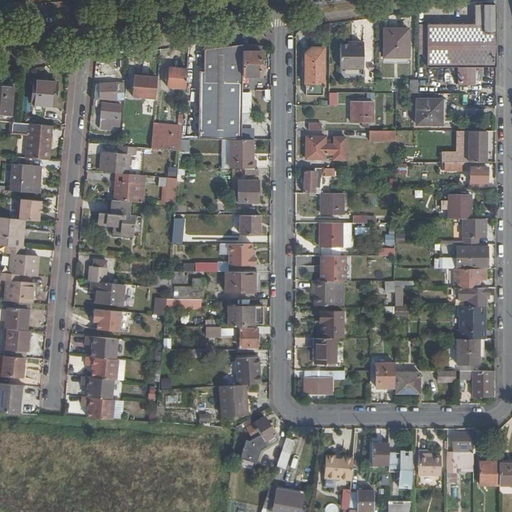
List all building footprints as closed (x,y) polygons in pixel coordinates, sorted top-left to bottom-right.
[(482,70),(497,70),(497,7),(484,7),(484,20),(427,20),(428,70),(459,69),(458,88),(475,88),(475,82),(482,82),(482,70)] [(409,31),(385,32),(385,60),(410,60),(409,31)] [(199,140),(215,140),(242,140),(242,129),(242,118),(242,80),(261,79),(261,48),(243,48),(242,46),(204,52),(204,72),(199,73),(199,140)] [(364,47),(341,47),(341,71),(364,72),(364,47)] [(316,108),(329,108),(331,109),(337,109),(337,97),(329,97),(329,99),(323,99),(324,53),(313,52),(307,58),(306,98),(316,99),(316,108)] [(167,91),(185,93),(187,72),(169,70),(167,91)] [(141,79),(134,79),(132,100),(156,101),(157,80),(148,79),(148,76),(142,76),(141,79)] [(57,84),(34,83),(32,106),(55,108),(57,84)] [(117,104),(124,104),(126,84),(116,85),(117,104)] [(93,94),(93,102),(117,104),(116,85),(100,87),(94,87),(93,94)] [(0,117),(11,118),(14,90),(0,88),(0,117)] [(442,102),(417,101),(417,127),(442,127),(442,102)] [(374,105),(352,105),(351,127),(374,127),(374,105)] [(102,121),(112,121),(113,107),(103,106),(102,121)] [(122,108),(113,107),(112,121),(121,122),(122,108)] [(256,118),(242,118),(242,129),(256,129),(256,118)] [(112,127),(112,121),(102,121),(100,131),(112,132),(112,127)] [(50,162),(53,128),(17,125),(14,125),(13,131),(13,132),(13,136),(30,137),(28,160),(50,162)] [(151,151),(180,153),(181,142),(183,127),(153,125),(151,151)] [(395,130),(369,130),(369,141),(395,141),(395,130)] [(460,164),(446,164),(446,174),(468,174),(467,164),(486,164),(486,136),(470,136),(470,149),(467,148),(467,153),(466,153),(465,158),(460,158),(460,164)] [(325,139),(305,139),(305,162),(325,162),(325,157),(334,157),(334,162),(345,162),(346,156),(347,156),(347,147),(345,146),(346,140),(334,139),(334,147),(325,147),(325,139)] [(242,142),(231,142),(231,171),(245,171),(256,171),(256,162),(253,162),(253,142),(242,142)] [(137,157),(137,149),(119,148),(118,155),(103,154),(101,175),(116,176),(128,177),(130,157),(137,157)] [(396,163),(397,174),(406,174),(406,163),(396,163)] [(13,166),(11,194),(31,195),(32,185),(40,186),(42,169),(33,168),(31,168),(13,166)] [(490,169),(472,169),(472,189),(490,189),(490,169)] [(334,170),(316,171),(316,173),(302,172),(300,195),(314,195),(315,178),(333,179),(334,170)] [(116,176),(116,184),(139,186),(140,178),(128,177),(116,176)] [(164,207),(175,209),(178,181),(159,179),(158,188),(166,189),(164,207)] [(258,205),(258,184),(247,183),(247,205),(258,205)] [(267,183),(258,184),(258,205),(266,205),(267,183)] [(116,184),(114,203),(112,203),(111,216),(100,216),(99,227),(113,228),(112,237),(122,237),(133,238),(135,218),(130,218),(130,204),(137,205),(139,186),(116,184)] [(32,185),(31,195),(39,196),(40,186),(32,185)] [(343,195),(321,195),(321,217),(343,217),(343,195)] [(464,220),(464,245),(479,245),(479,239),(486,239),(486,220),(471,220),(471,196),(449,196),(449,220),(464,220)] [(0,247),(5,248),(4,256),(10,256),(8,276),(2,276),(1,284),(7,285),(5,303),(31,306),(33,286),(19,284),(20,277),(36,279),(38,259),(24,258),(24,250),(21,250),(24,222),(40,224),(41,204),(21,202),(19,222),(0,220),(0,247)] [(261,218),(241,218),(241,237),(261,237),(261,218)] [(343,225),(321,225),(321,250),(342,250),(343,225)] [(252,243),(229,243),(229,263),(229,265),(255,265),(255,249),(252,250),(252,243)] [(488,269),(489,249),(484,249),(475,249),(463,249),(458,249),(458,261),(440,262),(439,271),(455,270),(470,270),(471,269),(488,269)] [(363,260),(316,259),(316,271),(327,271),(363,272),(363,260)] [(88,283),(92,283),(90,293),(98,294),(96,306),(122,308),(122,305),(123,297),(124,286),(104,285),(107,263),(94,262),(93,269),(89,268),(88,283)] [(229,265),(229,263),(184,262),(184,270),(229,271),(229,265)] [(256,275),(249,275),(249,269),(230,269),(230,274),(226,274),(226,294),(256,294),(256,275)] [(459,340),(458,366),(481,366),(481,340),(486,340),(486,298),(489,298),(489,289),(484,289),(479,289),(479,282),(484,282),(486,282),(486,270),(470,270),(455,270),(455,317),(461,317),(461,331),(455,331),(455,340),(459,340)] [(168,290),(167,301),(204,301),(203,272),(170,271),(168,290)] [(335,283),(312,283),(313,290),(316,290),(316,297),(315,308),(334,308),(335,283)] [(387,290),(396,291),(396,289),(396,283),(387,283),(387,290)] [(155,317),(165,318),(167,302),(157,301),(155,317)] [(230,305),(229,328),(245,328),(245,326),(263,326),(263,306),(230,305)] [(395,315),(408,315),(408,306),(395,306),(395,315)] [(120,311),(93,309),(92,321),(97,321),(96,329),(119,331),(120,311)] [(8,310),(6,331),(9,331),(6,353),(8,353),(7,359),(4,358),(1,379),(22,381),(24,360),(27,361),(28,355),(30,355),(31,343),(28,342),(29,333),(27,333),(27,324),(30,324),(31,312),(8,310)] [(323,326),(323,341),(315,341),(315,367),(336,367),(336,341),(343,341),(343,314),(320,313),(319,326),(323,326)] [(270,336),(270,329),(257,328),(257,331),(241,331),(240,352),(258,352),(258,336),(270,336)] [(117,341),(86,339),(85,347),(92,348),(91,360),(87,359),(86,367),(93,368),(92,379),(82,378),(82,387),(89,389),(88,399),(84,399),(83,408),(90,409),(89,421),(112,422),(114,403),(111,402),(113,381),(116,382),(118,362),(115,362),(117,341)] [(232,360),(234,387),(220,388),(221,418),(246,416),(245,387),(262,385),(260,359),(232,360)] [(377,391),(395,391),(395,395),(419,396),(419,376),(395,376),(395,366),(378,366),(377,391)] [(344,372),(305,372),(305,395),(331,395),(331,382),(344,382),(344,372)] [(457,373),(439,372),(439,381),(457,382),(457,373)] [(474,399),(493,398),(493,373),(461,372),(461,384),(474,384),(474,399)] [(170,377),(160,378),(160,388),(171,387),(170,377)] [(22,388),(0,385),(0,414),(19,416),(22,388)] [(192,406),(192,422),(209,422),(209,414),(216,414),(216,407),(192,406)] [(150,414),(149,421),(161,422),(162,407),(157,407),(156,414),(150,414)] [(275,436),(265,419),(247,429),(251,436),(254,434),(256,437),(262,434),(267,442),(275,436)] [(454,450),(448,450),(448,471),(454,472),(454,467),(475,466),(475,434),(454,435),(454,450)] [(295,442),(286,439),(282,453),(290,456),(295,442)] [(373,440),(373,463),(389,463),(389,458),(389,441),(373,440)] [(412,451),(399,451),(399,458),(399,474),(398,492),(412,493),(412,451)] [(430,457),(430,454),(419,454),(418,475),(441,476),(442,457),(430,457)] [(352,481),(353,459),(343,458),(341,460),(335,459),(336,458),(336,457),(326,456),(324,478),(352,481)] [(399,458),(389,458),(389,463),(388,473),(399,474),(399,458)] [(510,464),(500,463),(481,463),(481,484),(491,484),(511,484),(511,467),(510,467),(510,464)] [(293,492),(270,488),(264,509),(274,510),(281,511),(300,511),(304,497),(294,495),(293,492)] [(374,510),(374,490),(359,490),(358,492),(358,511),(374,510)] [(358,492),(351,492),(349,511),(358,511),(358,492)] [(389,502),(388,511),(411,511),(412,501),(389,502)]
